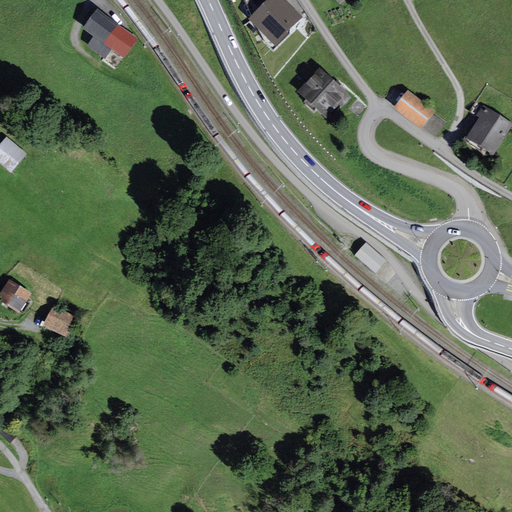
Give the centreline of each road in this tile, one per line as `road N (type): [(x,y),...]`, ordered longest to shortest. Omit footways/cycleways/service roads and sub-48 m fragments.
road 1 (residential): [(157,0),(272,159),(313,203),(390,259),(435,312)]
road 2 (primary): [(431,247),(307,165),(254,97),(207,0)]
road 3 (residential): [(378,110),(366,127),(368,148),(462,191),(469,227)]
road 4 (residential): [(511,195),(378,110)]
road 5 (residential): [(378,110),(305,0)]
